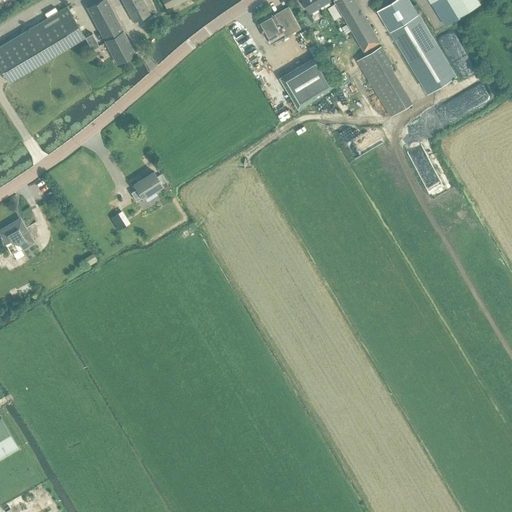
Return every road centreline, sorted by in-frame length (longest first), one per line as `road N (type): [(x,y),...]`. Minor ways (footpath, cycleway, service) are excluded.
road 1 (track): [(203,220),(240,160),(291,123),(315,116),(392,122),(474,74)]
road 2 (tertiary): [(0,195),(255,0)]
road 3 (track): [(511,352),(409,178),(392,122)]
